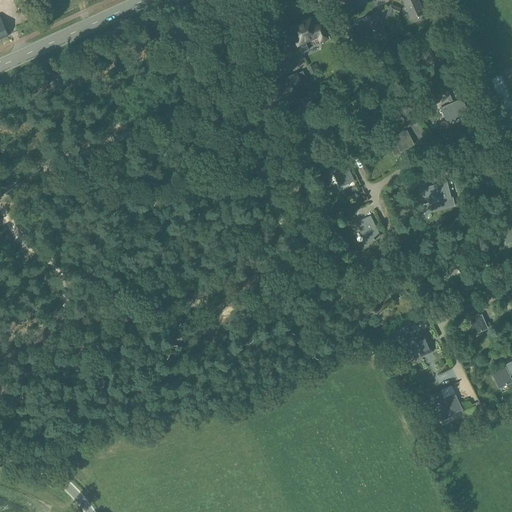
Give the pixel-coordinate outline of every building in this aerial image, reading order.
[(427,12),(421,0),(406,0),(415,18),(427,12)] [(387,32),(380,13),(366,18),(374,37),(387,32)] [(310,19),(291,27),(301,53),(308,50),(304,41),(317,36),(319,41),(327,38),(320,22),(314,25),(313,21),(310,19)] [(436,44),(421,50),(428,65),(442,60),(436,44)] [(368,91),(383,84),(377,70),(361,77),(368,91)] [(275,98),(301,85),(295,73),(269,85),(275,98)] [(440,108),(447,124),(462,118),(455,103),(453,104),(452,103),(440,108)] [(315,107),(302,113),(309,129),(322,123),(315,107)] [(400,152),(414,145),(407,129),(391,137),(400,152)] [(498,178),(492,162),(477,167),(483,183),(498,178)] [(353,180),(346,167),(333,172),(340,186),(353,180)] [(423,188),(427,204),(451,199),(447,182),(423,188)] [(381,237),(371,216),(357,222),(360,228),(359,228),(366,244),(381,237)] [(511,223),(500,227),(505,244),(511,241),(511,223)] [(454,250),(439,257),(447,272),(462,266),(454,250)] [(392,301),(407,294),(400,280),(386,286),(392,301)] [(466,319),(473,335),(488,328),(482,314),(479,315),(479,313),(466,319)] [(412,340),(420,357),(434,351),(426,334),(412,340)] [(491,373),(498,389),(511,382),(511,380),(506,366),(491,373)] [(448,385),(437,389),(440,399),(451,395),(448,385)] [(455,414),(448,397),(433,403),(441,419),(455,414)]
